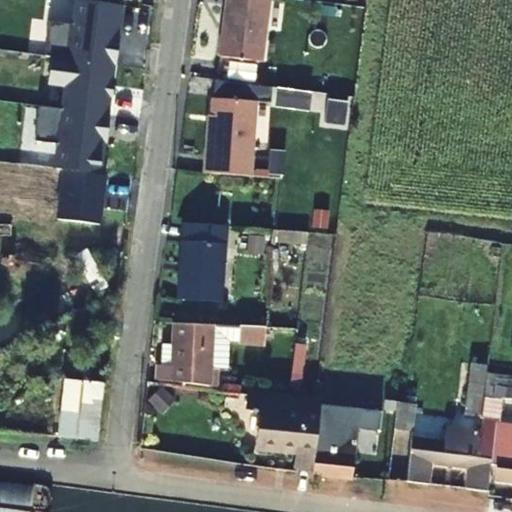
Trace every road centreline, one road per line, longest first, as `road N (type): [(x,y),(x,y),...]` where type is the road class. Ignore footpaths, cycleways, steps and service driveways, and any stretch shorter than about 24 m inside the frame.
road 1 (residential): [(179,0),(117,475)]
road 2 (residential): [(117,475),(374,511)]
